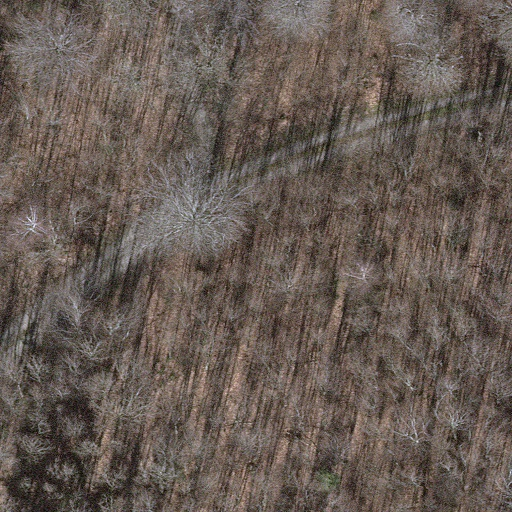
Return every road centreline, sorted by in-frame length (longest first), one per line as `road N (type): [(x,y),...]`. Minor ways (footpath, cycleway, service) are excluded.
road 1 (track): [(511,91),(296,155),(170,213)]
road 2 (track): [(170,213),(0,359)]
